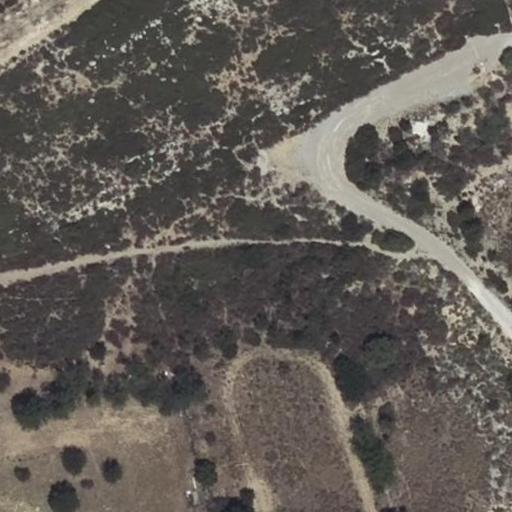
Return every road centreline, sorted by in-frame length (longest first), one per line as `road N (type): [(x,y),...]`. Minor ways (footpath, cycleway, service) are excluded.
road 1 (track): [(511,315),(495,283),(335,166),(419,82),(511,64)]
road 2 (track): [(0,76),(110,0)]
